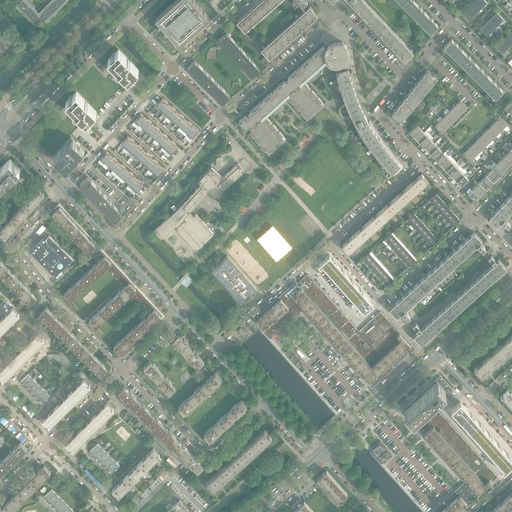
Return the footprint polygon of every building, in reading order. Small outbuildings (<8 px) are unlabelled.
[(53,0),(39,14),(32,7),(25,1),(25,0),(21,0),(15,6),(16,5),(34,23),(33,24),(41,17),(46,22),(47,22),(46,21),(63,3),(64,4),(68,0),(53,0)] [(179,46),(210,18),(193,0),(176,0),(155,19),(157,21),(162,26),(162,27),(163,26),(165,29),(165,30),(179,46)] [(245,31),(257,20),(279,0),(261,0),(237,21),(236,21),(245,31)] [(414,52),(363,0),(347,0),(347,1),(349,3),(404,61),(414,52)] [(416,3),(412,0),(397,0),(408,11),(416,3)] [(482,7),(476,0),(472,4),(478,11),(482,7)] [(427,14),(422,10),(416,3),(408,11),(419,22),(427,14)] [(478,11),(472,4),(467,8),(474,15),(475,15),(474,14),(478,11)] [(269,59),(305,27),(318,16),(313,10),(312,9),(313,9),(310,6),(305,10),(261,49),(269,59)] [(474,15),(467,8),(463,13),(470,19),(474,15)] [(497,12),(493,17),(499,24),(500,23),(499,23),(503,19),(497,12)] [(438,25),(433,21),(427,14),(419,22),(430,33),(438,25)] [(499,24),(493,17),(488,21),(495,27),(499,24)] [(495,27),(488,21),(484,25),(491,32),(491,31),(495,27)] [(491,32),(484,25),(480,29),(486,36),(490,32),(491,32)] [(239,46),(233,40),(230,36),(231,35),(227,30),(226,29),(223,33),(224,34),(224,35),(219,40),(225,46),(224,47),(225,47),(226,49),(227,48),(231,53),(239,46)] [(511,44),(505,38),(501,42),(508,49),(508,48),(511,44)] [(464,52),(458,46),(451,39),(444,47),(456,60),(464,52)] [(426,45),(420,40),(417,44),(423,48),(425,44),(426,45)] [(316,98),(314,95),(315,94),(311,90),(310,91),(308,88),(309,87),(305,83),(297,89),(296,88),(300,85),(326,61),(327,62),(329,63),(330,64),(331,65),(333,65),(335,65),(336,65),(338,65),(339,65),(341,64),(342,63),(343,62),(345,60),(346,58),(348,58),(349,55),(348,52),(348,50),(347,48),(346,46),(343,44),(341,43),(342,42),(340,41),(338,41),(336,41),(333,42),(331,43),(330,44),(328,43),(324,46),(324,45),(320,48),(321,49),(315,55),(314,54),(311,56),(308,59),(309,60),(304,65),(303,64),(296,69),(297,70),(291,76),(290,75),(288,77),(286,76),(283,79),(284,80),(282,82),(283,83),(276,89),(275,88),(272,91),(269,94),(270,95),(265,99),(264,98),(258,104),(259,105),(253,110),(251,109),(249,112),(248,110),(244,113),(246,115),(242,118),(243,119),(240,122),(242,124),(241,124),(245,129),(246,128),(250,132),(249,132),(253,137),(254,136),(256,138),(255,139),(259,144),(260,143),(262,145),(261,146),(265,151),(266,150),(269,153),(271,151),(276,147),(274,145),(276,144),(278,146),(282,142),(282,141),(284,139),(281,136),(283,135),(278,131),(277,132),(275,129),(276,128),(272,124),(271,125),(269,123),(270,122),(266,117),(259,124),(258,123),(262,119),(290,94),(294,91),(295,92),(287,98),(291,103),(293,102),(295,104),(294,105),(298,110),(299,109),(301,111),(300,112),(304,117),(305,115),(307,118),(310,116),(310,117),(315,113),(313,111),(314,110),(316,111),(321,107),(320,107),(322,105),(320,102),(321,101),(317,96),(316,98)] [(508,49),(501,42),(497,46),(503,53),(507,49),(508,49)] [(249,58),(243,51),(239,46),(231,53),(235,58),(237,60),(241,65),(249,58)] [(138,70),(130,61),(118,49),(108,60),(116,68),(114,70),(112,72),(115,75),(118,73),(120,71),(128,80),(138,70)] [(477,65),(471,59),(464,52),(456,60),(469,73),(477,65)] [(260,70),(253,63),(249,58),(241,65),(245,70),(247,72),(252,77),(260,70)] [(207,73),(201,67),(195,60),(187,68),(193,74),(193,75),(195,77),(195,76),(200,81),(207,73)] [(490,78),(484,72),(477,65),(469,73),(482,85),(490,78)] [(401,121),(437,77),(434,74),(434,75),(433,74),(427,69),(427,70),(427,71),(411,89),(401,102),(399,104),(394,110),(392,113),(391,113),(397,118),(395,120),(398,122),(397,122),(400,125),(402,122),(401,121)] [(388,151),(385,147),(381,142),(378,137),(374,132),(371,127),(370,125),(366,118),(362,110),(360,105),(356,94),(354,88),(352,83),(350,77),(349,70),(339,73),(341,82),(344,91),(341,92),(344,98),(346,103),(345,103),(343,104),(342,104),(340,105),(339,107),(339,108),(338,110),(338,112),(339,114),(340,115),(341,117),(342,118),(344,118),(345,119),(347,118),(349,118),(350,117),(351,116),(352,117),(355,124),(359,131),(363,138),(368,145),(373,152),(368,155),(369,157),(374,153),(379,160),(383,165),(388,171),(391,173),(400,165),(396,160),(392,156),(388,151)] [(211,92),(218,84),(207,73),(200,81),(204,85),(204,86),(206,88),(206,87),(211,92)] [(503,91),(496,84),(490,78),(482,85),(491,95),(495,98),(498,96),(503,91)] [(222,103),(230,95),(218,84),(211,92),(215,96),(215,97),(217,99),(217,98),(222,103)] [(96,112),(88,103),(76,91),(66,102),(74,110),(70,114),(73,118),(74,116),(77,113),(86,122),(96,112)] [(498,105),(504,99),(503,99),(500,96),(499,98),(495,101),(498,105)] [(159,109),(166,102),(162,98),(155,105),(159,109)] [(468,107),(460,100),(456,104),(464,111),(468,107)] [(163,113),(170,105),(166,102),(159,109),(163,113)] [(464,111),(456,104),(453,107),(460,115),(464,111)] [(167,116),(174,109),(170,105),(163,113),(167,116)] [(460,115),(453,107),(449,111),(456,118),(460,115)] [(171,120),(178,112),(174,109),(167,116),(171,120)] [(456,118),(449,111),(445,115),(453,122),(456,118)] [(175,123),(182,116),(178,112),(171,120),(175,123)] [(139,125),(145,118),(141,114),(135,121),(139,125)] [(453,122),(445,115),(442,118),(449,126),(453,122)] [(179,127),(186,120),(182,116),(175,123),(179,127)] [(143,128),(149,121),(145,118),(139,125),(143,128)] [(449,126),(442,118),(438,122),(446,129),(449,126)] [(507,125),(499,118),(495,121),(503,129),(507,125)] [(183,131),(190,123),(186,120),(179,127),(183,131)] [(147,132),(153,125),(149,121),(143,128),(147,132)] [(503,129),(495,121),(492,125),(499,132),(503,129)] [(446,129),(438,122),(434,126),(442,133),(446,129)] [(187,134),(194,127),(190,123),(183,131),(187,134)] [(413,136),(420,128),(417,124),(409,132),(413,136)] [(151,136),(157,128),(153,125),(147,132),(151,136)] [(499,132),(492,125),(488,129),(496,136),(499,132)] [(198,131),(194,127),(187,134),(191,138),(198,131)] [(155,139),(161,132),(157,128),(151,136),(155,139)] [(416,139),(424,132),(420,128),(413,136),(416,139)] [(496,136),(488,129),(484,132),(492,140),(496,136)] [(159,143),(165,136),(161,132),(155,139),(159,143)] [(420,143),(427,136),(424,132),(416,139),(420,143)] [(492,140),(484,132),(481,136),(488,143),(492,140)] [(126,146),(132,140),(128,136),(121,143),(125,147),(126,146)] [(163,146),(169,139),(165,136),(159,143),(163,146)] [(423,147),(431,139),(427,136),(420,143),(423,147)] [(488,143),(481,136),(477,139),(485,147),(488,143)] [(58,155),(55,158),(65,168),(68,164),(70,165),(77,157),(76,155),(79,152),(80,154),(84,149),(71,137),(56,153),(58,155)] [(167,150),(173,143),(169,139),(163,146),(167,150)] [(427,150),(434,143),(431,139),(423,147),(427,150)] [(485,147),(477,139),(474,143),(481,150),(485,147)] [(130,150),(136,143),(132,140),(126,146),(130,150)] [(134,153),(140,147),(136,143),(130,150),(134,153)] [(171,154),(177,146),(173,143),(167,150),(171,154)] [(430,154),(438,147),(434,143),(427,150),(430,154)] [(481,150),(474,143),(470,146),(477,154),(481,150)] [(477,154),(470,146),(466,150),(474,158),(477,154)] [(138,157),(144,150),(140,147),(134,153),(138,157)] [(434,158),(442,151),(438,147),(430,154),(434,158)] [(142,160),(148,154),(144,150),(138,157),(142,160)] [(474,158),(466,150),(463,154),(470,161),(474,158)] [(105,162),(111,155),(107,152),(100,159),(104,163),(105,162)] [(439,164),(447,157),(443,153),(436,160),(439,164)] [(511,162),(511,157),(507,153),(503,157),(511,164),(511,162)] [(146,164),(152,158),(148,154),(142,160),(146,164)] [(109,166),(115,159),(111,155),(105,162),(109,166)] [(443,167),(451,160),(447,157),(439,164),(443,167)] [(511,164),(503,157),(500,160),(507,168),(511,164)] [(149,169),(156,161),(152,158),(146,164),(145,165),(149,169)] [(0,189),(20,169),(10,159),(1,167),(0,166),(0,189)] [(113,169),(119,163),(115,159),(109,166),(113,169)] [(446,171),(454,164),(451,160),(443,167),(446,171)] [(507,168),(500,160),(496,164),(504,171),(507,168)] [(153,172),(160,165),(156,161),(149,169),(153,172)] [(117,173),(123,166),(119,163),(113,169),(117,173)] [(186,216),(189,212),(208,191),(217,198),(223,193),(223,192),(223,191),(222,191),(244,171),(240,166),(240,165),(238,163),(222,177),(211,167),(199,181),(198,182),(199,182),(198,183),(199,184),(200,183),(201,184),(181,206),(154,230),(161,238),(176,225),(186,216)] [(450,175),(458,168),(454,164),(446,171),(450,175)] [(504,171),(496,164),(493,168),(500,175),(504,171)] [(157,176),(164,169),(160,165),(153,172),(157,176)] [(121,176),(127,170),(123,166),(117,173),(121,176)] [(454,179),(461,171),(458,168),(450,175),(454,179)] [(500,175),(493,168),(489,171),(497,179),(500,175)] [(125,180),(131,174),(127,170),(121,176),(125,180)] [(457,182),(465,175),(461,171),(454,179),(457,182)] [(497,179),(489,171),(486,175),(493,182),(497,179)] [(129,183),(135,177),(131,174),(125,180),(129,183)] [(416,193),(429,182),(424,177),(421,174),(416,178),(416,179),(415,180),(408,185),(416,193)] [(461,186),(468,179),(465,175),(457,182),(461,186)] [(493,182),(486,175),(482,179),(490,186),(493,182)] [(99,189),(97,187),(91,180),(88,177),(80,184),(86,191),(88,193),(92,197),(100,190),(99,189)] [(133,187),(139,181),(135,177),(129,183),(133,187)] [(490,186),(482,179),(479,183),(486,190),(490,186)] [(138,191),(143,184),(139,181),(133,187),(138,191)] [(486,190),(479,183),(475,186),(483,193),(486,190)] [(402,206),(416,193),(408,185),(402,191),(403,192),(402,193),(401,192),(395,198),(402,206)] [(483,193),(475,186),(472,190),(479,197),(483,193)] [(31,209),(44,195),(37,189),(24,203),(31,209)] [(110,201),(108,198),(103,193),(101,191),(100,190),(92,197),(97,202),(96,202),(96,203),(98,204),(103,209),(111,202),(110,201)] [(479,197),(472,190),(468,194),(476,201),(479,197)] [(433,204),(440,198),(436,193),(429,199),(428,200),(429,200),(433,204)] [(504,218),(511,209),(511,193),(488,218),(496,225),(497,226),(501,221),(503,224),(504,223),(507,227),(510,224),(504,218)] [(389,218),(402,206),(395,198),(389,203),(390,204),(388,205),(387,204),(381,210),(389,218)] [(436,209),(444,202),(440,198),(433,204),(432,204),(433,205),(433,204),(437,208),(436,209)] [(121,213),(118,210),(115,206),(114,205),(111,202),(103,209),(107,214),(109,216),(114,220),(121,213)] [(440,213),(448,206),(444,202),(436,209),(437,209),(440,213)] [(18,224),(31,209),(24,203),(11,218),(18,224)] [(444,218),(452,211),(448,206),(440,213),(440,214),(441,213),(444,217),(444,218)] [(71,219),(59,207),(56,210),(56,209),(52,213),(69,231),(71,229),(69,227),(70,226),(67,222),(71,219)] [(375,230),(389,218),(381,210),(375,215),(376,216),(375,217),(374,216),(368,222),(375,230)] [(448,222),(456,215),(452,211),(444,218),(445,218),(448,221),(448,222)] [(214,234),(201,220),(196,214),(193,216),(189,212),(186,216),(176,225),(177,227),(176,228),(196,250),(214,234)] [(410,224),(418,217),(416,216),(414,213),(407,219),(406,220),(407,220),(411,224),(410,224)] [(453,226),(460,220),(456,215),(448,222),(449,222),(452,226),(452,227),(453,226)] [(414,229),(422,222),(420,220),(418,217),(410,224),(410,225),(411,224),(414,228),(414,229)] [(0,233),(5,238),(18,224),(11,218),(0,230),(0,233)] [(82,231),(71,219),(67,222),(70,226),(69,227),(71,229),(69,231),(81,243),(83,241),(80,239),(81,238),(78,235),(82,231)] [(361,242),(375,230),(368,222),(362,227),(363,228),(361,230),(360,229),(354,234),(361,242)] [(418,233),(426,226),(424,224),(422,222),(414,229),(415,228),(418,232),(418,233)] [(422,237),(430,230),(426,226),(418,233),(419,233),(422,237)] [(426,242),(434,235),(432,233),(430,230),(422,237),(422,238),(423,237),(426,241),(426,242)] [(95,246),(82,231),(78,235),(81,238),(80,239),(83,241),(81,243),(89,252),(92,249),(95,246)] [(485,248),(480,242),(482,240),(481,240),(474,232),(389,308),(397,317),(402,313),(407,319),(410,316),(404,310),(477,245),(483,251),(485,248)] [(388,244),(396,237),(392,233),(385,238),(384,239),(385,240),(385,239),(389,243),(388,244)] [(349,254),(361,242),(354,234),(348,239),(348,240),(347,241),(341,246),(349,254)] [(35,249),(31,253),(55,277),(73,259),(49,235),(45,239),(43,237),(33,247),(35,249)] [(431,245),(438,240),(436,238),(434,235),(426,242),(427,242),(430,246),(431,246),(431,245)] [(392,248),(400,241),(398,240),(396,237),(388,244),(389,244),(393,248),(392,248)] [(396,253),(404,246),(402,244),(400,241),(392,248),(392,249),(393,248),(396,252),(396,253)] [(400,257),(408,250),(404,246),(396,253),(397,252),(400,256),(400,257)] [(404,261),(412,255),(408,250),(400,257),(401,257),(404,261)] [(99,261),(105,256),(101,252),(96,257),(99,261)] [(366,264),(374,257),(372,255),(370,252),(363,258),(362,259),(363,260),(363,259),(366,263),(366,264)] [(421,344),(475,296),(506,268),(499,259),(497,261),(491,254),(488,257),(494,263),(421,328),(415,322),(413,325),(418,331),(413,335),(421,344)] [(329,255),(317,265),(320,268),(322,266),(363,312),(373,304),(329,255)] [(409,265),(416,259),(414,257),(412,255),(404,261),(404,262),(405,261),(408,265),(408,266),(409,265)] [(97,276),(106,268),(111,263),(105,256),(99,261),(91,269),(97,276)] [(256,288),(227,256),(211,270),(240,302),(256,288)] [(370,268),(378,261),(374,257),(366,264),(367,264),(370,267),(370,268)] [(10,272),(4,265),(0,261),(0,274),(4,279),(10,272)] [(374,272),(382,266),(380,264),(378,261),(370,268),(371,268),(374,272)] [(117,269),(111,263),(106,268),(112,274),(117,269)] [(378,277),(386,270),(384,268),(382,266),(374,272),(374,273),(375,272),(378,276),(378,277)] [(85,287),(92,281),(97,276),(91,269),(78,280),(85,287)] [(123,276),(117,269),(112,274),(118,281),(123,276)] [(382,281),(390,274),(388,273),(386,270),(378,277),(379,277),(382,281)] [(22,284),(16,277),(10,272),(4,279),(16,290),(22,284)] [(359,331),(357,329),(308,274),(280,298),(286,304),(288,307),(294,314),(302,307),(372,384),(413,347),(380,311),(359,331)] [(387,285),(394,279),(392,277),(390,274),(382,281),(383,281),(386,285),(386,286),(387,285)] [(123,276),(118,281),(124,288),(130,282),(123,276)] [(71,300),(81,290),(85,287),(78,280),(64,294),(65,295),(67,297),(69,299),(71,300)] [(130,282),(124,288),(122,290),(125,293),(126,292),(129,296),(130,294),(136,289),(130,282)] [(36,298),(28,289),(22,284),(16,290),(19,294),(21,296),(24,299),(30,304),(36,298)] [(142,296),(136,289),(130,294),(136,301),(142,296)] [(122,303),(129,296),(126,292),(125,293),(122,290),(115,296),(122,303)] [(109,314),(116,308),(122,303),(115,296),(103,307),(109,314)] [(148,302),(142,296),(136,301),(142,307),(148,302)] [(286,304),(280,298),(268,309),(274,315),(280,310),(286,304)] [(154,309),(148,302),(142,307),(149,314),(154,309)] [(294,314),(288,307),(286,304),(280,310),(288,319),(289,318),(291,317),(294,314)] [(58,319),(51,313),(46,307),(39,314),(51,326),(58,319)] [(97,326),(103,320),(109,314),(103,307),(89,320),(90,321),(92,323),(94,326),(95,327),(97,326)] [(0,322),(6,328),(19,314),(13,308),(0,320),(0,322)] [(146,329),(153,322),(157,319),(160,316),(154,309),(149,314),(140,322),(146,329)] [(262,326),(268,320),(274,315),(268,309),(256,320),(262,326)] [(288,319),(280,310),(274,315),(282,325),(288,319)] [(282,325),(274,315),(268,320),(276,330),(282,325)] [(70,331),(64,325),(58,319),(51,326),(63,338),(70,331)] [(276,330),(268,320),(262,326),(270,336),(276,330)] [(134,340),(141,334),(146,329),(140,322),(128,334),(134,340)] [(81,343),(75,337),(70,331),(63,338),(66,341),(68,343),(75,350),(81,343)] [(41,343),(44,339),(38,333),(31,340),(29,342),(24,347),(30,353),(38,346),(41,343)] [(120,354),(129,345),(134,340),(128,334),(113,347),(120,354)] [(184,338),(183,339),(178,334),(172,340),(185,354),(188,351),(187,349),(189,346),(185,341),(186,340),(184,338)] [(505,356),(511,350),(511,339),(509,337),(497,348),(505,356)] [(93,355),(87,348),(81,343),(75,350),(80,355),(84,358),(87,362),(93,355)] [(204,362),(197,355),(198,354),(197,352),(195,353),(189,346),(187,349),(188,351),(185,354),(197,368),(204,362)] [(27,356),(30,353),(24,347),(10,360),(17,367),(27,356)] [(295,353),(292,351),(293,350),(290,347),(285,352),(288,355),(290,357),(290,358),(292,359),(297,355),(295,353)] [(493,367),(505,356),(497,348),(486,358),(493,367)] [(107,369),(99,361),(93,355),(87,362),(101,375),(107,369)] [(303,362),(301,359),(300,359),(298,357),(298,356),(297,355),(292,359),(293,361),(296,363),(295,364),(298,367),(303,362)] [(481,378),(493,367),(486,358),(473,369),(481,378)] [(17,367),(10,360),(0,370),(0,377),(3,381),(11,372),(17,367)] [(163,375),(150,361),(143,367),(148,372),(147,373),(149,375),(150,374),(154,379),(157,376),(159,378),(163,375)] [(25,386),(32,378),(28,373),(20,381),(25,386)] [(221,379),(215,373),(203,384),(209,390),(214,386),(215,387),(217,385),(216,384),(221,379)] [(176,389),(168,380),(163,375),(159,378),(157,376),(154,379),(161,385),(160,387),(161,389),(163,387),(169,395),(176,389)] [(29,390),(37,382),(32,378),(25,386),(29,390)] [(77,399),(90,386),(84,379),(70,393),(77,399)] [(497,476),(444,417),(438,410),(455,395),(440,379),(435,383),(404,411),(478,494),(497,476)] [(33,394),(41,387),(37,382),(29,390),(33,394)] [(209,390),(203,384),(189,397),(193,401),(195,399),(198,401),(203,397),(204,398),(206,396),(205,395),(209,390)] [(137,399),(131,393),(132,392),(130,390),(129,391),(124,386),(119,391),(118,390),(114,395),(128,409),(131,405),(135,402),(137,399)] [(38,398),(45,391),(41,387),(33,394),(38,398)] [(511,408),(511,395),(507,390),(503,394),(501,395),(502,395),(500,396),(511,409),(511,408)] [(42,403),(50,395),(45,391),(38,398),(42,403)] [(63,413),(77,399),(70,393),(56,406),(63,413)] [(191,408),(198,401),(195,399),(193,401),(189,397),(178,408),(184,414),(189,410),(190,411),(192,409),(191,408)] [(153,415),(144,406),(145,405),(143,403),(142,404),(137,399),(135,402),(131,405),(128,409),(143,425),(153,415)] [(247,407),(241,400),(229,411),(235,418),(240,413),(241,414),(243,412),(242,411),(247,407)] [(511,458),(461,402),(452,411),(504,468),(502,470),(504,472),(511,465),(511,458)] [(100,423),(114,409),(111,406),(107,403),(93,416),(100,423)] [(49,427),(58,418),(63,413),(56,406),(43,420),(49,427)] [(235,418),(229,411),(215,424),(219,428),(221,426),(223,429),(228,424),(229,425),(231,423),(230,422),(235,418)] [(163,426),(157,419),(158,418),(156,416),(155,417),(153,415),(143,425),(152,434),(159,426),(161,428),(163,426)] [(86,437),(100,423),(93,416),(80,430),(86,437)] [(216,435),(223,429),(221,426),(219,428),(215,424),(203,435),(209,442),(214,437),(215,438),(217,436),(216,435)] [(177,439),(171,433),(172,432),(170,430),(169,431),(163,426),(161,428),(159,426),(152,434),(165,447),(172,440),(174,441),(177,439)] [(77,446),(86,437),(80,430),(70,440),(77,446)] [(260,449),(272,439),(269,436),(270,436),(269,434),(268,435),(264,430),(252,441),(260,449)] [(190,452),(184,446),(185,445),(183,443),(182,444),(177,439),(174,441),(172,440),(165,447),(178,460),(186,453),(187,455),(190,452)] [(356,439),(352,443),(353,444),(353,445),(356,448),(361,443),(359,441),(358,440),(356,439)] [(77,446),(70,440),(66,444),(73,450),(77,446)] [(249,460),(260,449),(252,441),(241,451),(249,460)] [(13,462),(27,449),(21,442),(7,456),(13,462)] [(391,455),(386,450),(383,448),(384,447),(379,442),(372,449),(376,454),(377,454),(379,456),(379,457),(383,462),(391,455)] [(95,455),(102,448),(97,443),(90,451),(95,455)] [(99,459),(106,452),(102,448),(95,455),(99,459)] [(146,469),(160,455),(153,449),(147,455),(139,463),(146,469)] [(237,470),(249,460),(241,451),(229,461),(237,470)] [(103,464),(110,456),(106,452),(99,459),(103,464)] [(204,466),(199,461),(200,460),(196,456),(195,457),(190,452),(187,455),(186,453),(178,460),(196,478),(200,473),(199,471),(204,466)] [(0,475),(12,464),(13,462),(7,456),(0,462),(0,475)] [(107,468),(115,461),(110,456),(103,464),(107,468)] [(112,473),(119,465),(115,461),(107,468),(111,472),(112,473)] [(225,481),(237,470),(229,461),(217,472),(225,481)] [(132,483),(146,469),(139,463),(126,476),(132,483)] [(37,486),(51,472),(44,466),(30,479),(37,486)] [(327,491),(337,482),(326,470),(321,475),(320,475),(319,476),(316,479),(327,491)] [(213,491),(225,481),(217,472),(205,483),(213,491)] [(119,497),(132,483),(126,476),(112,490),(119,497)] [(23,499),(37,486),(30,479),(17,493),(23,499)] [(342,499),(346,495),(347,494),(337,482),(327,491),(338,503),(340,500),(341,500),(342,499)] [(49,501),(56,493),(52,489),(43,497),(45,499),(46,498),(49,501)] [(445,502),(444,503),(447,505),(452,511),(457,511),(460,510),(461,509),(462,508),(465,505),(466,504),(467,503),(459,494),(457,492),(456,493),(455,493),(452,497),(451,497),(446,501),(445,502)] [(7,511),(10,511),(23,499),(17,493),(3,507),(6,510),(7,511)] [(53,505),(60,498),(56,493),(49,501),(48,501),(50,503),(50,502),(53,505)] [(501,511),(503,511),(511,504),(506,497),(496,506),(501,511)] [(57,509),(65,502),(60,498),(53,505),(52,506),(54,507),(55,507),(57,509)] [(189,511),(179,501),(180,500),(172,507),(169,504),(165,507),(166,507),(169,510),(166,511),(189,511)] [(313,511),(309,507),(304,501),(303,502),(300,504),(298,506),(295,508),(294,510),(295,511),(313,511)] [(63,511),(69,506),(65,502),(57,509),(56,510),(58,511),(59,511),(63,511)] [(452,511),(447,505),(444,503),(443,504),(442,505),(440,507),(439,508),(438,508),(434,511),(452,511)]
